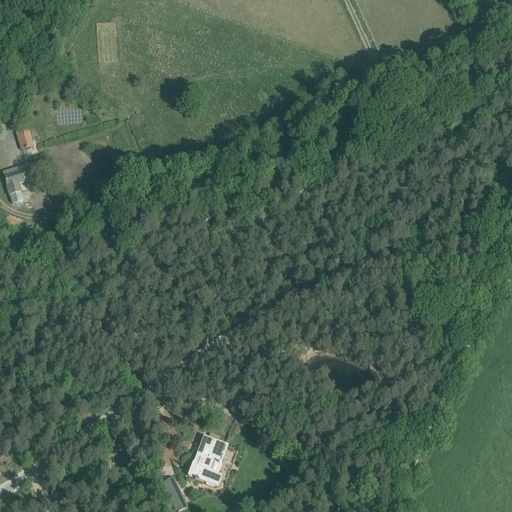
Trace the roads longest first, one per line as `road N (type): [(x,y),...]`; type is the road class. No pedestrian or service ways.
road 1 (unclassified): [(0,493),(287,305),(417,253),(511,233)]
road 2 (track): [(411,511),(413,480),(451,386),(511,302)]
